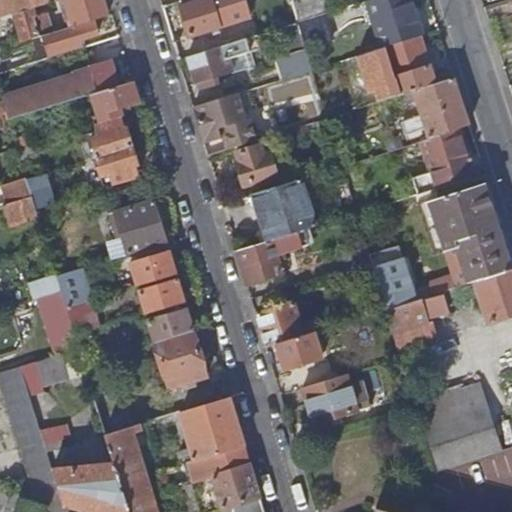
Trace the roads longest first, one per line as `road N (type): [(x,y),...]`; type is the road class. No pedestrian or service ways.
road 1 (residential): [(133,0),(288,511)]
road 2 (residential): [(511,174),(456,0)]
